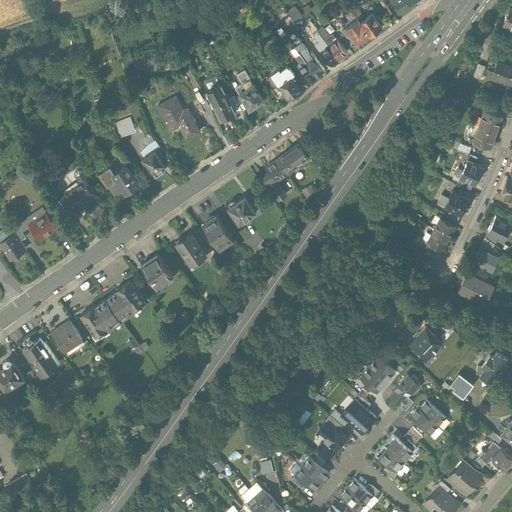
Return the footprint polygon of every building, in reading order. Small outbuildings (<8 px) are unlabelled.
[(408,0),(386,0),(396,14),(411,4),(408,0)] [(408,0),(411,4),(414,9),(422,4),(419,0),(408,0)] [(294,8),(286,15),(294,25),(302,18),(294,8)] [(355,12),(353,8),(349,11),(351,13),(355,20),(358,25),(360,27),(365,24),(356,11),(355,12)] [(355,20),(351,13),(344,17),(348,24),(355,20)] [(511,13),(510,13),(503,31),(511,34),(511,13)] [(360,27),(370,41),(382,32),(378,27),(381,25),(377,20),(375,22),(371,17),(366,20),(368,22),(365,24),(360,27)] [(318,24),(321,29),(327,25),(324,20),(318,24)] [(358,25),(344,35),(347,40),(346,41),(352,48),(355,46),(358,50),(370,41),(360,27),(358,25)] [(322,32),(318,35),(328,50),(333,48),(322,32)] [(319,53),(322,56),(329,51),(328,50),(318,35),(314,39),(322,50),(319,53)] [(333,48),(329,51),(339,65),(347,59),(337,45),(333,48)] [(322,56),(321,57),(324,61),(323,63),(325,66),(326,64),(331,71),(339,65),(329,51),(322,56)] [(161,65),(159,55),(152,56),(153,58),(146,59),(147,61),(144,61),(144,63),(136,65),(137,70),(161,65)] [(300,58),(306,67),(310,64),(304,55),(300,58)] [(306,67),(300,58),(296,61),(302,70),(306,67)] [(310,64),(306,67),(316,81),(324,75),(320,70),(322,68),(320,65),(318,66),(314,61),(310,64)] [(316,81),(306,67),(302,70),(298,73),(302,78),(300,79),(302,82),(304,81),(308,86),(316,81)] [(497,87),(511,92),(511,74),(497,69),(490,87),(496,89),(497,87)] [(286,70),(282,73),(283,75),(281,76),(279,72),(266,81),(274,92),(272,93),(277,101),(283,97),(287,101),(294,96),(296,97),(299,95),(299,93),(301,91),(293,79),(294,78),(289,71),(288,72),(286,70)] [(485,74),(478,72),(473,85),(480,88),(485,74)] [(239,96),(249,111),(250,110),(252,111),(255,109),(255,107),(263,102),(253,85),(245,90),(246,92),(239,96)] [(221,87),(206,94),(220,120),(221,120),(223,121),(227,119),(228,117),(234,113),(228,101),(221,87)] [(185,140),(199,133),(187,110),(182,112),(175,98),(158,107),(166,124),(175,119),(185,140)] [(234,113),(235,116),(241,113),(234,99),(228,101),(234,113)] [(484,118),(479,134),(497,141),(503,124),(494,121),(495,118),(486,115),(485,118),(484,118)] [(474,150),(473,153),(481,156),(483,153),(491,156),(497,141),(479,134),(473,149),(474,150)] [(141,143),(145,150),(154,144),(149,137),(141,143)] [(224,140),(229,150),(234,146),(229,137),(224,140)] [(276,163),(286,177),(308,161),(299,147),(276,163)] [(156,151),(141,161),(151,175),(163,167),(159,161),(162,159),(156,151)] [(269,176),(262,181),(278,204),(286,199),(276,184),(286,177),(276,163),(265,171),(269,176)] [(117,181),(110,185),(114,192),(121,188),(123,191),(122,192),(125,197),(130,193),(129,192),(138,186),(137,184),(139,183),(133,174),(131,175),(126,168),(114,176),(117,181)] [(467,169),(459,187),(475,194),(482,176),(475,173),(475,172),(467,169)] [(59,199),(73,220),(80,215),(76,209),(98,194),(86,177),(79,182),(81,184),(59,199)] [(511,178),(509,186),(507,185),(501,202),(511,206),(511,178)] [(229,209),(227,210),(238,226),(256,214),(253,211),(256,209),(253,205),(250,206),(245,199),(236,205),(234,204),(233,204),(232,204),(230,205),(229,206),(229,208),(229,209)] [(452,200),(444,215),(460,223),(468,207),(452,200)] [(28,226),(38,240),(56,228),(46,213),(28,226)] [(216,219),(202,228),(219,252),(232,242),(216,219)] [(14,235),(16,237),(22,233),(14,222),(7,227),(14,236),(14,235)] [(496,225),(492,234),(491,234),(487,241),(497,246),(503,249),(511,232),(496,225)] [(7,227),(0,231),(0,246),(10,261),(25,250),(20,242),(16,237),(14,235),(14,236),(7,227)] [(440,227),(434,239),(448,247),(455,234),(440,227)] [(16,237),(20,242),(26,238),(22,233),(16,237)] [(183,240),(176,245),(190,266),(207,255),(201,246),(199,248),(191,236),(184,240),(183,240)] [(427,251),(441,259),(442,259),(448,247),(434,239),(431,245),(426,242),(423,249),(427,251)] [(485,247),(494,253),(497,246),(487,241),(485,247)] [(494,253),(485,247),(482,252),(492,257),(494,254),(494,253)] [(441,259),(427,251),(425,256),(439,263),(441,259)] [(479,255),(473,269),(492,279),(499,265),(491,261),(492,257),(482,252),(480,256),(479,255)] [(413,255),(406,265),(417,271),(422,261),(413,255)] [(141,271),(152,285),(157,294),(174,282),(158,259),(141,271)] [(152,285),(141,271),(139,273),(149,287),(152,285)] [(469,282),(459,301),(460,302),(471,307),(472,304),(484,310),(485,311),(493,294),(469,282)] [(106,301),(120,322),(127,317),(128,318),(133,315),(132,313),(139,309),(140,310),(146,306),(130,283),(115,293),(116,294),(106,301)] [(120,322),(106,301),(96,308),(95,307),(91,310),(81,317),(96,340),(102,336),(101,335),(107,330),(108,332),(114,328),(113,327),(120,322)] [(460,302),(457,308),(469,312),(471,307),(460,302)] [(471,307),(469,312),(481,316),(484,310),(472,304),(471,307)] [(64,328),(52,336),(63,353),(81,341),(68,323),(63,326),(64,328)] [(40,339),(43,344),(48,341),(41,331),(37,334),(40,339)] [(425,331),(409,349),(426,364),(435,354),(436,354),(437,353),(436,352),(442,346),(425,331)] [(405,350),(413,342),(404,334),(397,343),(405,350)] [(40,339),(22,351),(41,378),(58,366),(43,344),(40,339)] [(480,378),(490,385),(495,377),(498,374),(507,361),(497,353),(493,359),(485,370),(480,378)] [(485,370),(493,359),(489,357),(482,367),(485,370)] [(368,370),(385,385),(394,374),(379,361),(374,366),(373,365),(368,370)] [(24,380),(12,363),(11,364),(10,363),(9,363),(8,362),(7,362),(6,362),(5,363),(4,364),(4,365),(4,366),(4,367),(5,368),(0,371),(0,384),(6,393),(24,380)] [(385,385),(368,370),(363,376),(365,377),(360,382),(376,396),(385,385)] [(474,385),(459,374),(451,386),(455,389),(453,391),(452,394),(461,401),(463,399),(474,385)] [(401,405),(403,407),(409,401),(420,388),(417,383),(413,378),(411,381),(407,378),(389,399),(399,407),(401,405)] [(362,391),(358,396),(361,398),(364,401),(368,397),(362,391)] [(341,417),(341,418),(348,424),(362,436),(376,420),(367,411),(371,407),(364,401),(361,398),(357,403),(355,401),(341,417)] [(409,401),(403,407),(401,409),(406,413),(413,405),(409,401)] [(419,410),(438,426),(445,418),(427,402),(419,410)] [(438,426),(419,410),(418,409),(409,419),(429,436),(438,426)] [(330,417),(343,429),(348,424),(341,418),(341,417),(335,411),(330,417)] [(325,422),(327,424),(327,423),(338,432),(338,433),(339,433),(343,429),(330,417),(325,422)] [(244,418),(236,420),(238,427),(246,425),(244,418)] [(508,429),(502,435),(511,442),(511,421),(507,428),(508,429)] [(319,432),(327,439),(318,449),(330,460),(347,440),(341,435),(338,435),(338,433),(338,432),(327,423),(327,424),(319,432)] [(407,442),(414,448),(422,439),(412,430),(404,439),(407,442)] [(488,439),(493,443),(494,442),(498,446),(501,441),(492,433),(488,439)] [(404,464),(412,454),(403,446),(393,437),(384,447),(404,464)] [(414,448),(407,442),(403,446),(412,454),(416,450),(414,448)] [(483,452),(478,458),(499,477),(511,462),(511,458),(498,446),(494,442),(493,443),(484,453),(483,452)] [(404,464),(384,447),(375,457),(388,467),(395,474),(404,464)] [(216,457),(210,463),(214,467),(220,461),(216,457)] [(321,483),(328,474),(310,459),(303,467),(321,483)] [(224,467),(220,461),(214,467),(218,472),(224,467)] [(267,463),(260,465),(263,475),(270,474),(267,463)] [(465,463),(450,480),(467,494),(482,478),(465,463)] [(321,483),(303,467),(295,476),(305,485),(313,492),(321,483)] [(395,474),(388,467),(384,472),(394,480),(398,476),(395,474)] [(201,471),(195,477),(200,481),(205,476),(201,471)] [(305,485),(295,476),(291,480),(301,489),(305,485)] [(5,490),(11,500),(32,489),(26,478),(5,490)] [(347,490),(365,505),(372,497),(373,498),(373,497),(365,490),(354,481),(347,490)] [(436,486),(439,488),(446,495),(446,494),(450,490),(441,481),(436,486)] [(365,490),(373,497),(375,499),(379,494),(369,486),(365,490)] [(439,488),(423,506),(430,511),(431,511),(432,511),(454,511),(460,506),(453,500),(451,501),(445,496),(446,495),(439,488)] [(255,496),(269,511),(278,511),(281,509),(267,494),(262,489),(255,496)] [(340,497),(339,498),(350,507),(355,511),(359,511),(365,505),(347,490),(340,497)] [(269,511),(255,496),(247,503),(255,511),(269,511)] [(244,508),(247,511),(255,511),(247,503),(243,507),(244,508)]
